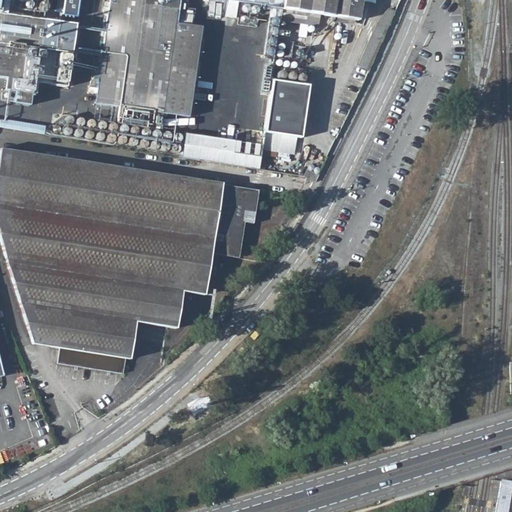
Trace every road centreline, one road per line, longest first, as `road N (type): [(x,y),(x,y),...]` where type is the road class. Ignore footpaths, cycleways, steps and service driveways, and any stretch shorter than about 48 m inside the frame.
road 1 (tertiary): [(421,0),(315,217),(240,321),(122,430),(0,498)]
road 2 (secondary): [(511,431),(242,511)]
road 3 (secondary): [(316,511),(511,452)]
road 4 (unknown): [(101,0),(89,92),(78,104),(24,118),(0,107)]
